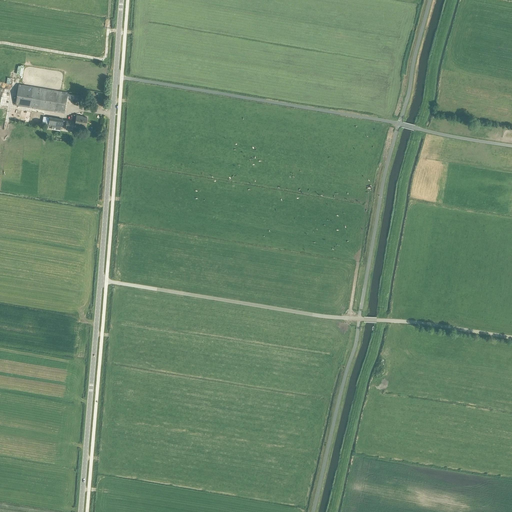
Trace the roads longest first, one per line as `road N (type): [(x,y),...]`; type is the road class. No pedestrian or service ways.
road 1 (unclassified): [(115,76),(414,128)]
road 2 (unclassified): [(100,280),(377,320)]
road 3 (tertiary): [(80,511),(100,280)]
road 4 (tertiary): [(100,280),(115,76)]
